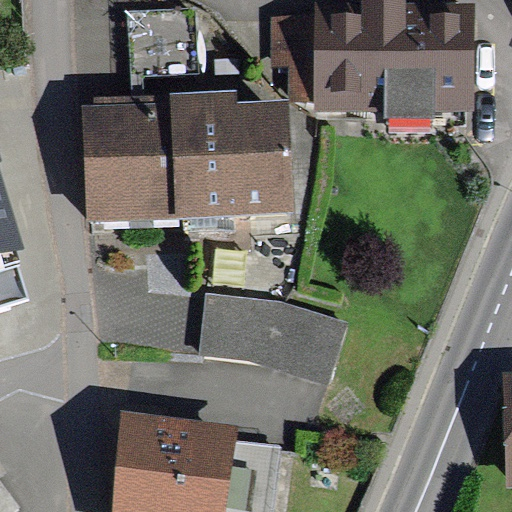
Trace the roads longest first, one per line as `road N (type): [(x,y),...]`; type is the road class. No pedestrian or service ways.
road 1 (residential): [(86,511),(77,263),(50,0)]
road 2 (secondary): [(402,511),(511,255)]
